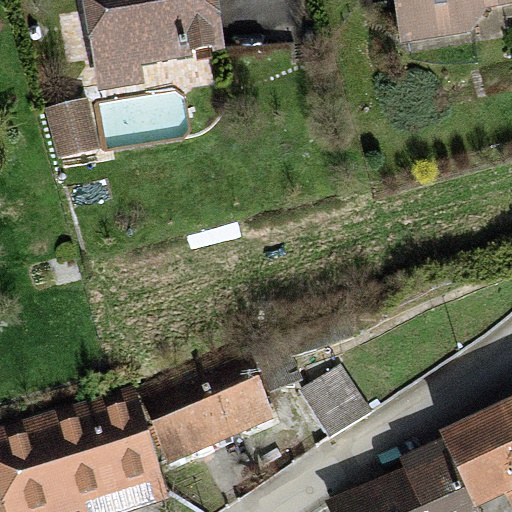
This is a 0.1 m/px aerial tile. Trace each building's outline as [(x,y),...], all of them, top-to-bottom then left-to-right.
[(199,0),(78,0),(92,89),(138,82),(135,63),(207,53),(199,0)] [(511,0),(389,0),(394,44),(511,31),(511,0)] [(236,357),(133,396),(160,467),(263,429),(236,357)] [(123,403),(0,440),(0,488),(7,511),(62,511),(79,507),(80,511),(125,511),(154,503),(123,403)] [(511,410),(435,445),(465,511),(479,511),(511,497),(511,410)] [(465,511),(435,445),(393,464),(400,479),(326,511),(465,511)]
